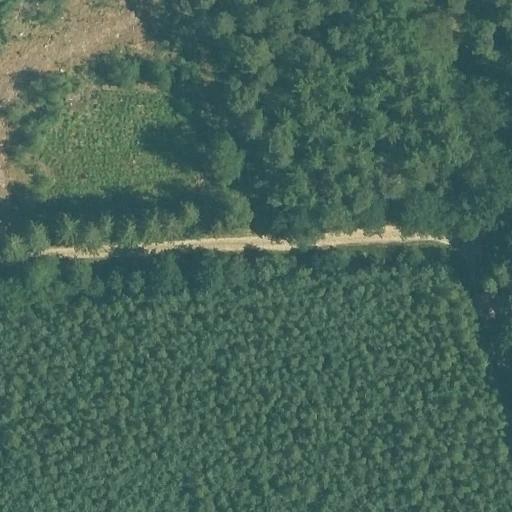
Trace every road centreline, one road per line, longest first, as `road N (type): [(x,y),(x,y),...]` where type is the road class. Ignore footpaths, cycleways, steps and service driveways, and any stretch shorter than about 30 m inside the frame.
road 1 (track): [(475,223),(0,263)]
road 2 (track): [(475,223),(511,370)]
